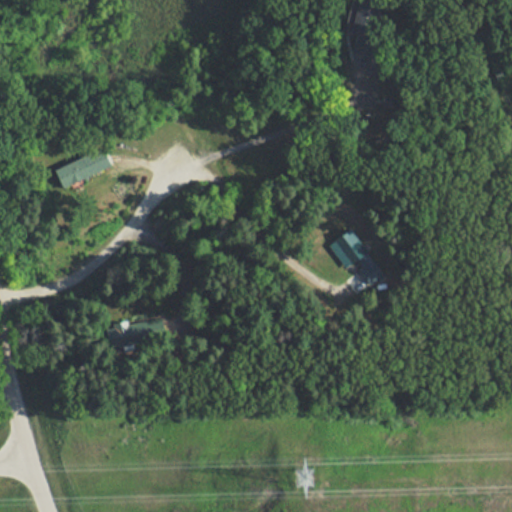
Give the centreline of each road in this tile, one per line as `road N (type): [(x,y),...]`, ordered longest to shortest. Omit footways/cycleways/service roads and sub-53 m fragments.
road 1 (residential): [(46,511),(18,425),(0,319)]
road 2 (residential): [(0,109),(60,52),(67,0)]
